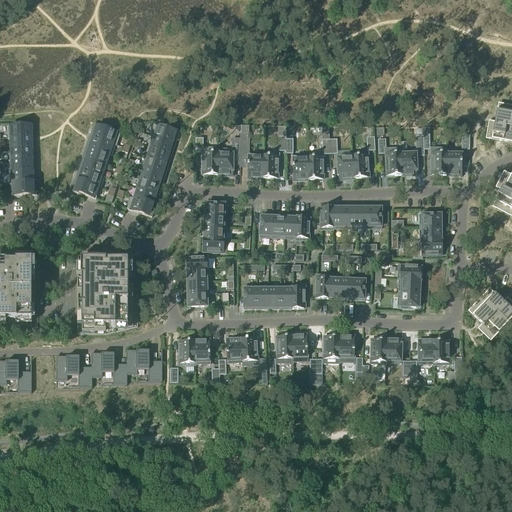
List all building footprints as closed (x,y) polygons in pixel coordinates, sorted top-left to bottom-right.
[(489,122),(488,127),(494,128),(491,141),(511,144),(511,107),(508,107),(507,113),(497,111),(495,123),(489,122)] [(150,138),(151,138),(171,145),(175,133),(154,126),(150,138)] [(8,140),(11,140),(31,140),(30,127),(7,128),(8,140)] [(93,140),(115,147),(116,147),(120,135),(97,128),(93,140)] [(148,148),(168,154),(171,145),(151,138),(148,148)] [(11,151),(31,150),(31,140),(11,140),(11,151)] [(89,150),(108,157),(112,158),(115,147),(93,140),(89,150)] [(202,177),(218,177),(218,151),(217,151),(217,149),(203,149),(203,140),(196,140),(196,152),(196,154),(203,154),(202,177)] [(165,166),(168,154),(148,148),(144,159),(148,160),(165,166)] [(10,162),(32,161),(31,150),(11,151),(9,151),(10,162)] [(86,160),(105,166),(108,157),(89,150),(86,160)] [(218,151),(218,177),(223,177),(223,178),(233,178),(233,151),(218,151)] [(386,152),(385,152),(385,155),(386,177),(402,177),(400,152),(386,152)] [(401,152),(400,152),(402,177),(406,176),(407,178),(417,177),(416,152),(401,153),(401,152)] [(446,152),(431,152),(431,177),(446,177),(446,152)] [(447,152),(446,152),(446,177),(451,177),(451,178),(462,178),(462,153),(447,153),(447,152)] [(263,156),(262,180),(278,180),(278,155),(264,154),(264,156),(263,156)] [(367,154),(352,155),(352,159),(354,180),(369,179),(368,159),(367,154)] [(247,181),(257,181),(257,180),(262,180),(263,156),(248,156),(247,181)] [(293,158),(293,183),(303,183),(303,182),(308,182),(308,159),(308,158),(293,158)] [(308,159),(308,182),(323,181),(323,159),(309,159),(308,159)] [(352,159),(337,160),(339,183),(348,182),(354,182),(354,180),(352,159)] [(83,171),(104,178),(107,167),(105,166),(86,160),(83,171)] [(145,170),(162,175),(165,166),(148,160),(145,170)] [(9,174),(32,173),(32,161),(10,162),(8,162),(9,174)] [(158,185),(162,175),(145,170),(142,180),(158,185)] [(79,183),(100,190),(101,190),(105,178),(104,178),(83,171),(79,183)] [(32,173),(9,174),(9,186),(10,186),(32,185),(32,173)] [(501,191),(495,203),(504,207),(501,213),(511,218),(511,214),(511,176),(509,175),(503,186),(498,184),(495,188),(501,191)] [(136,189),(155,195),(158,185),(142,180),(139,179),(136,189)] [(96,201),(100,190),(79,183),(75,194),(96,201)] [(32,185),(10,186),(11,197),(33,197),(32,185)] [(152,206),(155,195),(136,189),(133,200),(152,206)] [(152,206),(133,200),(130,199),(127,211),(148,218),(152,206)] [(227,206),(205,205),(204,213),(205,213),(205,217),(226,218),(227,206)] [(333,208),(320,208),(320,232),(333,232),(333,231),(333,209),(333,208)] [(345,209),(333,209),(333,231),(345,231),(345,209)] [(357,209),(345,209),(345,231),(357,231),(357,209)] [(369,209),(357,209),(357,231),(369,231),(369,209)] [(381,209),(369,209),(369,231),(381,231),(381,209)] [(422,215),(419,215),(419,230),(442,230),(441,215),(430,215),(430,214),(422,214),(422,215)] [(226,218),(205,217),(205,222),(204,222),(204,229),(226,230),(226,218)] [(269,218),(261,217),(260,239),(272,240),(273,219),(269,219),(269,218)] [(278,219),(273,219),(272,240),(283,241),(284,218),(278,218),(278,219)] [(294,241),(296,219),(294,219),(294,220),(290,220),(290,219),(284,218),(283,241),(293,241),(294,241)] [(294,241),(294,242),(306,243),(307,219),(296,219),(294,241)] [(225,242),(226,230),(204,229),(203,237),(204,237),(204,241),(225,242)] [(442,230),(419,230),(419,243),(421,243),(442,243),(442,241),(442,230)] [(204,241),(203,241),(202,254),(226,255),(226,243),(225,242),(204,241)] [(442,243),(421,243),(421,257),(442,257),(442,243)] [(78,255),(78,336),(106,336),(138,329),(138,289),(128,289),(128,261),(112,261),(112,255),(95,255),(78,255)] [(38,277),(38,259),(0,259),(0,328),(38,329),(38,311),(38,277)] [(186,272),(187,272),(207,272),(207,260),(186,260),(186,272)] [(399,281),(421,282),(422,267),(400,267),(400,281),(399,281)] [(186,276),(186,284),(206,284),(206,283),(206,276),(208,276),(208,272),(207,272),(187,272),(187,276),(186,276)] [(316,276),(315,300),(328,301),(329,277),(316,276)] [(329,277),(328,301),(328,300),(340,300),(341,279),(329,278),(329,277)] [(341,279),(340,300),(352,301),(353,279),(341,279)] [(353,279),(352,301),(365,301),(365,280),(353,279)] [(399,281),(398,295),(421,296),(421,282),(399,281)] [(206,284),(186,284),(186,292),(188,292),(188,296),(206,296),(209,296),(209,284),(206,284)] [(305,288),(293,288),(293,289),(292,311),(304,312),(305,288)] [(257,289),(245,289),(244,311),(252,311),(252,310),(256,310),(257,289)] [(257,289),(256,310),(261,310),(261,311),(268,311),(269,289),(257,289)] [(281,289),(269,289),(268,311),(276,311),(276,310),(280,310),(281,289)] [(285,311),(292,311),(293,289),(292,289),(281,289),(280,310),(285,310),(285,311)] [(398,295),(397,308),(399,308),(399,310),(409,311),(409,309),(420,309),(421,296),(398,295)] [(479,310),(473,317),(482,325),(477,330),(481,334),(486,329),(495,338),(511,320),(511,312),(507,307),(511,303),(507,299),(503,303),(494,295),(487,302),(482,297),(475,305),(479,310)] [(206,296),(188,296),(188,300),(187,300),(187,308),(206,308),(206,296)] [(306,338),(296,339),(296,340),(291,340),(292,364),(307,364),(306,338)] [(354,339),(344,339),(344,341),(339,341),(338,364),(354,365),(354,339)] [(236,341),(236,340),(226,341),(227,367),(243,366),(241,341),(236,341)] [(243,370),(258,369),(257,340),(241,341),(243,366),(243,370)] [(292,364),(291,340),(276,341),(277,366),(291,366),(291,364),(292,364)] [(338,364),(339,341),(324,340),(323,366),(337,366),(337,364),(338,364)] [(199,343),(194,343),(194,367),(209,367),(209,341),(199,342),(199,343)] [(401,341),(391,341),(391,342),(386,342),(386,366),(401,366),(401,341)] [(428,341),(418,341),(419,366),(433,366),(434,367),(433,342),(428,342),(428,341)] [(386,366),(386,342),(371,342),(370,367),(385,367),(385,366),(386,366)] [(449,342),(433,342),(434,367),(449,367),(449,342)] [(194,343),(179,343),(179,369),(193,369),(193,367),(194,367),(194,343)] [(162,363),(162,352),(161,352),(161,364),(149,364),(149,352),(148,352),(127,352),(127,351),(126,351),(126,366),(126,371),(127,371),(127,376),(137,376),(137,370),(148,370),(148,373),(148,384),(162,384),(162,365),(163,365),(163,363),(162,363)] [(127,376),(127,371),(126,371),(126,366),(114,366),(114,355),(113,355),(92,355),(92,354),(91,354),(91,369),(91,374),(92,374),(92,379),(102,379),(102,373),(113,373),(113,376),(113,387),(127,387),(127,384),(127,376)] [(92,379),(92,374),(91,374),(91,369),(79,369),(79,357),(78,357),(78,358),(57,358),(57,357),(56,357),(56,383),(57,383),(57,382),(67,382),(67,377),(78,377),(78,380),(78,390),(92,390),(92,387),(92,379)] [(31,374),(32,363),(30,363),(30,374),(18,374),(18,362),(17,362),(17,363),(0,362),(0,386),(6,387),(6,381),(17,381),(17,384),(17,395),(31,395),(31,375),(32,375),(32,374),(31,374)] [(409,377),(409,388),(420,388),(420,382),(416,382),(416,377),(415,377),(415,363),(409,363),(409,377)] [(219,371),(211,372),(211,386),(219,386),(219,371)]
